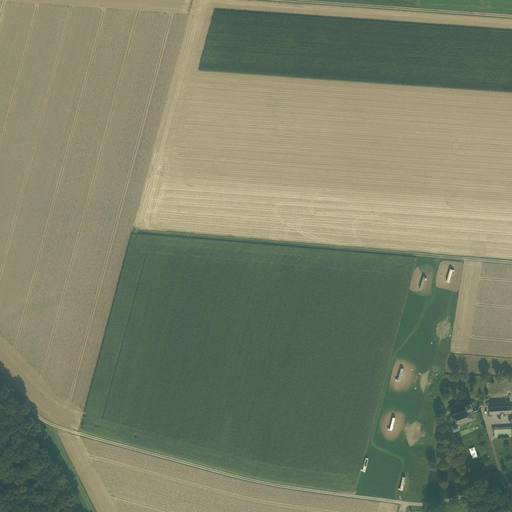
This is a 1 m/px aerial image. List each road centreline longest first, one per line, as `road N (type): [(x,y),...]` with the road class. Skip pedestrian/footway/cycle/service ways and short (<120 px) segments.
road 1 (track): [(511,496),(421,504),(269,483),(49,421),(0,373)]
road 2 (track): [(283,0),(511,16)]
road 3 (track): [(511,262),(381,251)]
